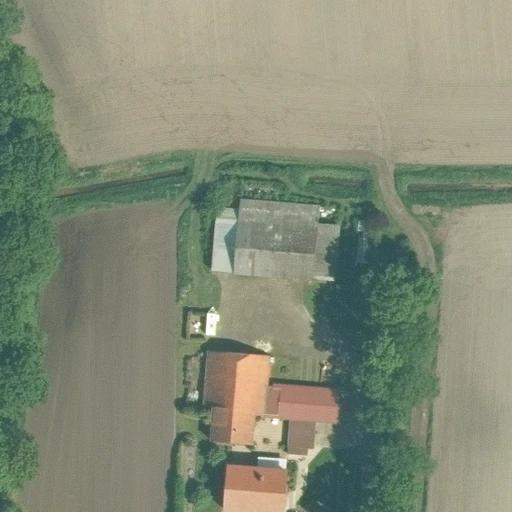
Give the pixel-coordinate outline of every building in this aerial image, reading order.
[(242,199),(241,210),(218,208),(212,270),(232,271),(232,273),(311,279),(311,273),(333,275),(337,224),(315,222),(317,205),(242,199)] [(371,261),(372,223),(361,223),(360,261),(371,261)] [(194,335),(210,336),(210,313),(194,313),(194,335)] [(337,422),(340,389),(267,383),(269,356),(208,351),(203,403),(210,404),(207,439),(251,443),(254,414),(290,418),(287,452),(307,454),(308,446),(315,447),(318,420),(337,422)] [(222,511),(283,511),(287,470),(227,464),(222,511)]
